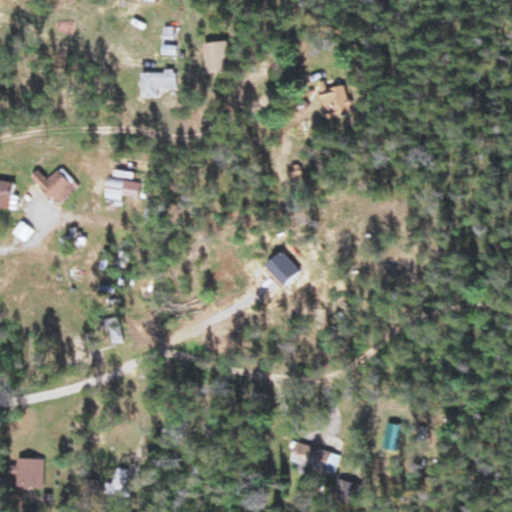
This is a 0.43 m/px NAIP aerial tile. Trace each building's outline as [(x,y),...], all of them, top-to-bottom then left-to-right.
[(204,45),(206,77),(233,74),(231,43),(204,45)] [(141,100),(162,100),(162,93),(180,93),(180,74),(141,74),(141,100)] [(353,114),(347,84),(320,89),(326,119),(353,114)] [(11,182),(0,181),(0,209),(11,210),(11,182)] [(141,181),(108,181),(108,198),(141,198),(141,181)] [(344,214),(347,259),(362,258),(359,213),(344,214)] [(63,238),(63,247),(80,247),(80,230),(72,230),(72,238),(63,238)] [(89,334),(65,345),(73,363),(97,352),(89,334)] [(290,464),(337,478),(343,457),(295,444),(290,464)] [(114,489),(128,492),(132,473),(118,470),(114,489)] [(360,486),(340,483),(337,503),(357,506),(360,486)]
